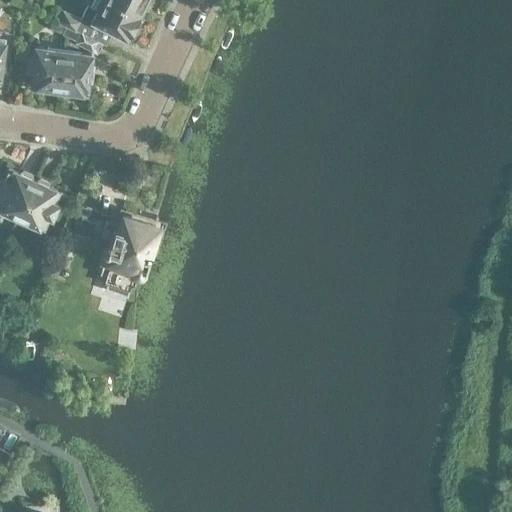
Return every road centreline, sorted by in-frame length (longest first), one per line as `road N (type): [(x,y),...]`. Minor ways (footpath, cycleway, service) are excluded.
road 1 (residential): [(135,121),(113,136),(0,120)]
road 2 (residential): [(135,121),(197,0)]
